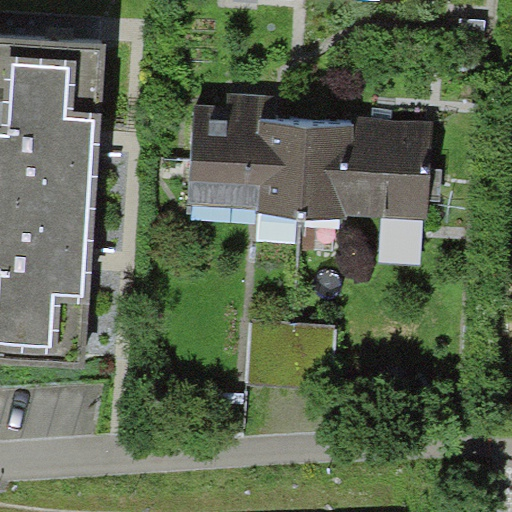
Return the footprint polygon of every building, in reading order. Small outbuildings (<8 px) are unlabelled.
[(0,191),(99,198),(102,155),(80,154),(81,129),(105,130),(111,37),(0,29),(0,191)] [(231,111),(200,109),(196,177),(249,180),(248,195),(266,196),(265,204),(318,207),(324,115),(283,113),(284,96),(232,93),(231,111)] [(405,194),(435,195),(439,122),(324,115),(318,207),(359,209),(360,200),(405,203),(405,194)] [(73,249),(95,251),(99,198),(0,191),(0,354),(87,360),(93,272),(72,271),(73,249)] [(344,328),(257,325),(251,382),(338,387),(344,328)]
